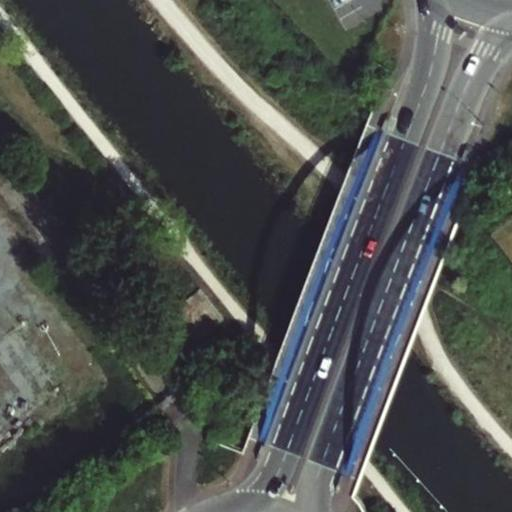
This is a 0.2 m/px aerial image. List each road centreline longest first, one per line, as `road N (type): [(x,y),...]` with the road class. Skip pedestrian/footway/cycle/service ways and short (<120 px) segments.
road 1 (primary): [(436,0),(430,71),(283,465),(264,494),(239,511)]
road 2 (primary): [(314,511),(324,458),(463,94),(487,49),(511,24)]
